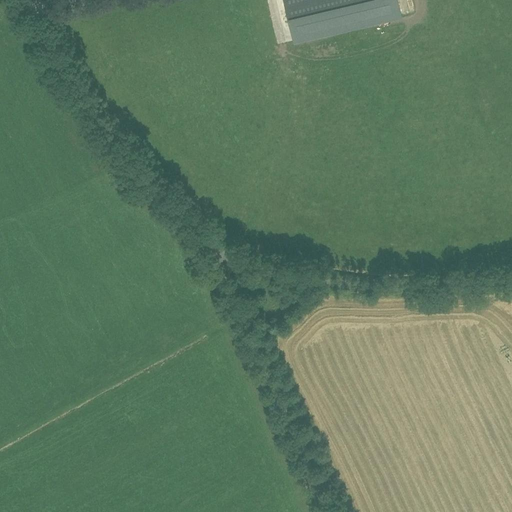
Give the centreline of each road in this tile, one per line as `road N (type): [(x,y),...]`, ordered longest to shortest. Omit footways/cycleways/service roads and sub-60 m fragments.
road 1 (unclassified): [(213,248),(135,167),(23,0)]
road 2 (unclassified): [(213,248),(353,286),(511,281)]
road 3 (unclassified): [(330,511),(213,248)]
